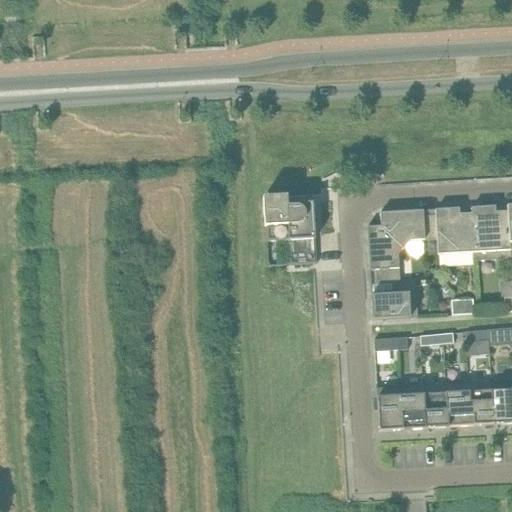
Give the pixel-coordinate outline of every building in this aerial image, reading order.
[(287,205),(287,197),(263,199),(264,228),(265,227),(266,243),(288,242),(289,241),(287,205)] [(313,204),(287,205),(289,241),(288,242),(289,253),(315,251),(313,204)] [(495,207),(481,208),(480,208),(480,209),(471,209),(474,262),(510,260),(507,206),(506,212),(495,213),(495,207)] [(459,209),(445,210),(444,210),(444,211),(435,211),(438,256),(473,254),(473,262),(474,262),(471,209),(471,214),(459,215),(459,209)] [(438,256),(435,211),(435,216),(423,217),(423,211),(418,212),(413,213),(413,212),(412,212),(379,214),(380,227),(404,249),(410,242),(436,241),(437,256),(438,256)] [(404,249),(380,227),(366,228),(369,272),(375,271),(375,284),(415,281),(400,281),(398,256),(404,249)] [(315,251),(289,253),(289,266),(316,265),(315,251)] [(392,295),(372,296),(370,296),(371,310),(371,311),(372,311),(372,316),(372,321),(417,318),(415,281),(375,284),(375,285),(391,284),(392,295)] [(464,316),(473,315),(473,300),(464,301),(464,316)] [(452,316),(464,316),(464,301),(451,301),(452,316)] [(497,330),(487,331),(488,341),(498,340),(497,330)] [(466,343),(488,341),(487,331),(465,333),(466,343)] [(452,334),(442,335),(442,345),(453,344),(452,334)] [(432,346),(442,345),(442,335),(431,336),(432,346)] [(374,353),(397,351),(397,339),(373,341),(374,353)] [(406,339),(397,339),(397,351),(407,351),(406,339)] [(490,382),(468,383),(469,410),(473,410),(474,427),(493,425),(490,382)] [(511,390),(492,392),(491,382),(490,382),(493,425),(511,424),(511,390)] [(469,410),(468,383),(445,385),(447,428),(474,427),(473,410),(469,410)] [(445,385),(422,386),(425,429),(447,428),(445,385)] [(422,386),(399,387),(402,431),(425,429),(422,386)] [(402,431),(399,387),(376,389),(378,432),(402,431)]
